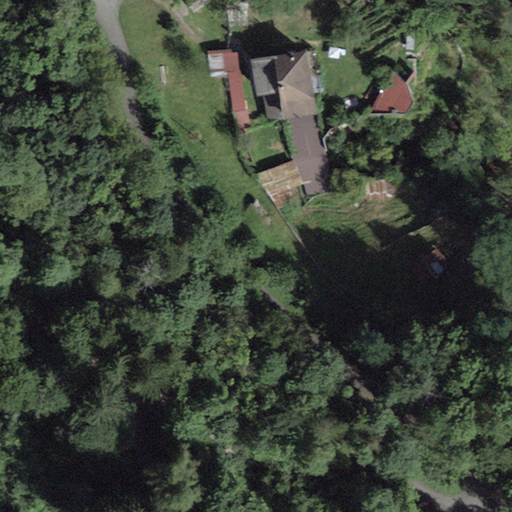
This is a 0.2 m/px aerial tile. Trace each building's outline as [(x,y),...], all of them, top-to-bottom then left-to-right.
[(231,50),(207,52),(209,75),(228,73),(240,72),(236,53),(231,53),(231,50)] [(315,50),(250,61),(257,97),(263,96),(268,123),(317,114),(313,93),(323,91),(315,50)] [(413,71),(398,61),(370,115),(406,115),(413,103),(404,84),(413,71)] [(244,110),(240,72),(228,73),(234,126),(248,124),(246,109),(244,110)] [(293,160),(255,175),(263,198),(272,194),(278,209),(294,203),(289,188),(302,183),(293,160)]
